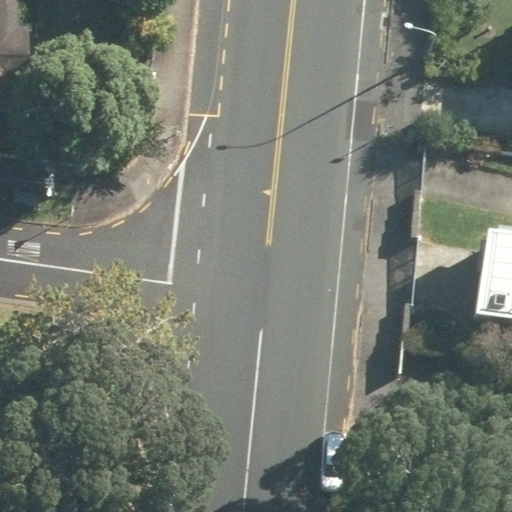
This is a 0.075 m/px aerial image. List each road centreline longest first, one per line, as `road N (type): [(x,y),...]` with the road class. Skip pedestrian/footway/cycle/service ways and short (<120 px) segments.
road 1 (secondary): [(258,299),(291,0)]
road 2 (residential): [(258,299),(0,259)]
road 3 (secondary): [(239,511),(258,299)]
